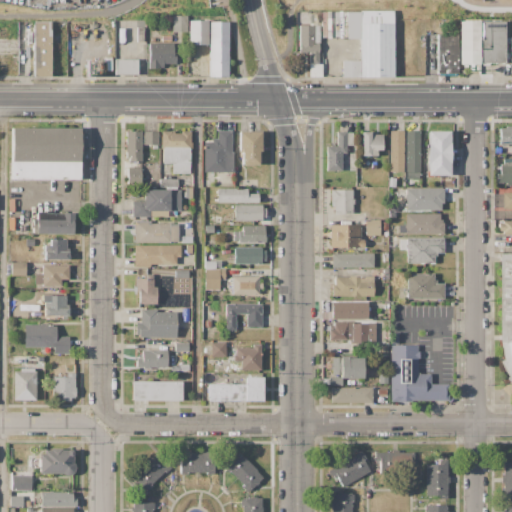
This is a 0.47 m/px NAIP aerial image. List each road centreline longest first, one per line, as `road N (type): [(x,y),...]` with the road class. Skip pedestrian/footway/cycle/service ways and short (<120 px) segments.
road 1 (tertiary): [(0,98),(511,100)]
road 2 (tertiary): [(278,100),(298,167),(296,511)]
road 3 (residential): [(477,100),(475,511)]
road 4 (residential): [(113,416),(124,424),(511,423)]
road 5 (residential): [(103,99),(104,400),(113,416)]
